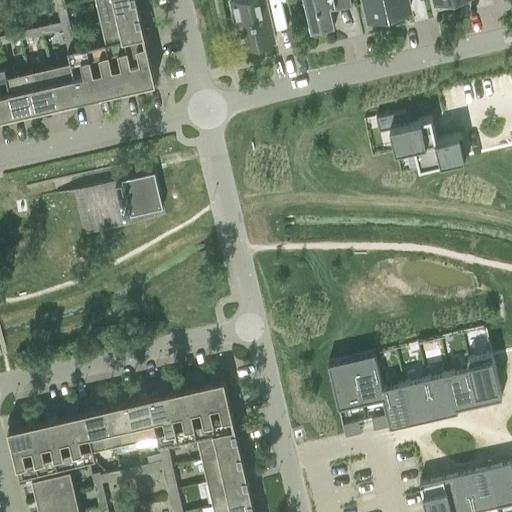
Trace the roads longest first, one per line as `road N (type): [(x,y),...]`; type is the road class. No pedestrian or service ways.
road 1 (residential): [(207,115),(511,41)]
road 2 (unclassified): [(0,390),(253,328)]
road 3 (track): [(0,306),(90,277),(214,205)]
road 4 (residential): [(253,328),(207,115)]
road 5 (unclassified): [(207,115),(0,160)]
road 6 (residential): [(297,511),(253,328)]
